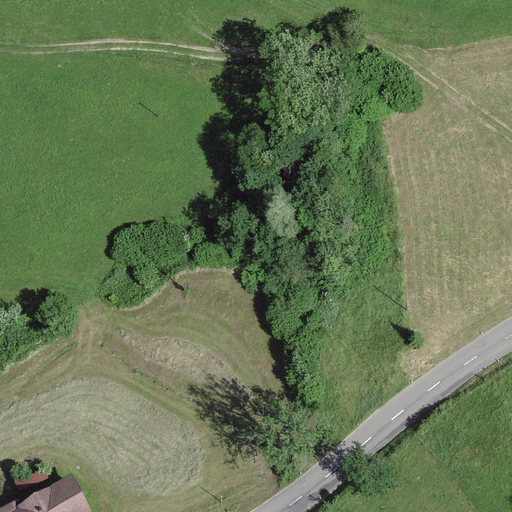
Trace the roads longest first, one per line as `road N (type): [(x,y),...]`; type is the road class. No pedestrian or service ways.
road 1 (track): [(0,47),(138,44),(238,53),(381,44),(511,135)]
road 2 (primary): [(280,511),(395,415),(511,335)]
